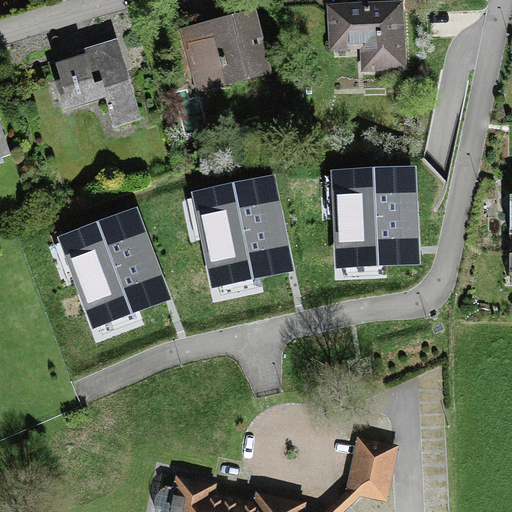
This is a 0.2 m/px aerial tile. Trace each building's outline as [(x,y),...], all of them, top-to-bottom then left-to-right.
[(380,7),(332,9),(333,40),(357,39),(359,43),(364,45),(365,67),(402,66),(399,12),(386,13),(384,8),(380,7)] [(253,16),(186,32),(194,67),(220,60),(222,67),(226,66),(229,80),(266,71),(253,16)] [(105,96),(114,126),(140,118),(117,44),(57,62),(63,82),(56,84),(63,109),(105,96)] [(0,124),(0,158),(10,155),(0,124)] [(417,271),(414,181),(297,189),(175,216),(73,256),(97,350),(202,311),(311,286),(417,271)] [(361,493),(384,498),(394,448),(360,441),(350,491),(342,498),(349,505),(361,493)] [(330,511),(329,510),(326,511),(299,511),(301,505),(259,497),(257,506),(211,496),(213,486),(179,479),(171,511),(330,511)]
